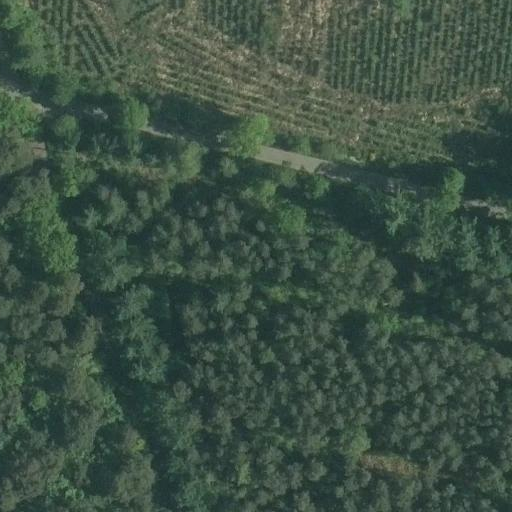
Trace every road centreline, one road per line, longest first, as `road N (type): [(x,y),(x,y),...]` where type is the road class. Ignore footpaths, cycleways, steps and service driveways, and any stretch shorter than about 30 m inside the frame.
road 1 (unclassified): [(511,218),(27,95)]
road 2 (track): [(27,95),(183,511)]
